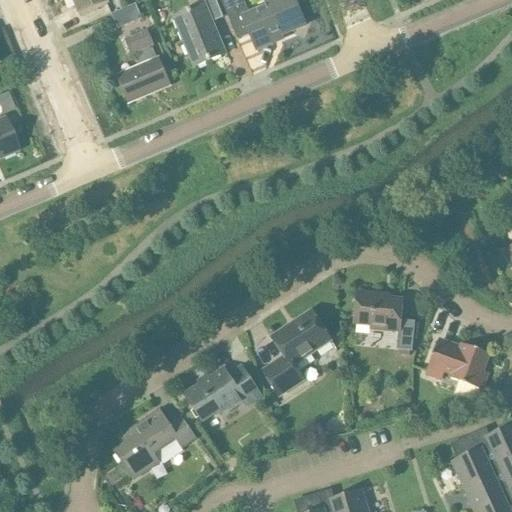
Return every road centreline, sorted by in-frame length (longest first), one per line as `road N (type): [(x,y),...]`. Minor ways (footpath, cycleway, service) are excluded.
road 1 (residential): [(77,511),(88,426),(113,399),(331,257),(371,246),(410,261),(480,321),(511,326)]
road 2 (residential): [(89,174),(371,53)]
road 3 (residential): [(89,174),(18,0)]
road 4 (residential): [(397,453),(263,496)]
road 5 (residential): [(371,53),(498,0)]
